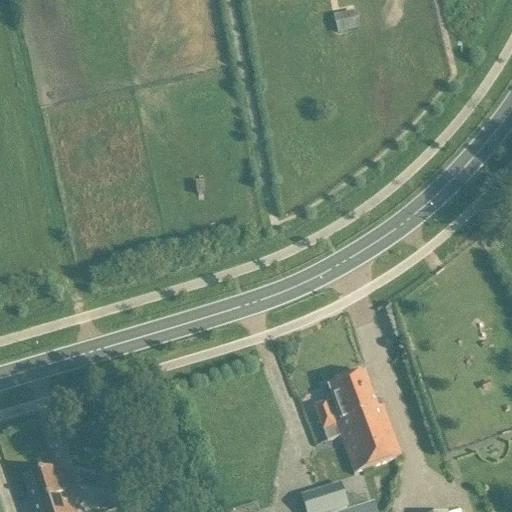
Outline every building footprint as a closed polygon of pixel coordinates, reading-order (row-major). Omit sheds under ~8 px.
[(341,438),(387,421),(383,410),(385,410),(384,408),(378,411),(365,375),(329,388),(334,401),(315,408),(324,432),(337,427),(341,438)] [(402,457),(401,457),(387,421),(341,438),(355,476),(403,459),(402,457)] [(73,511),(67,492),(62,493),(55,471),(25,481),(34,511),(73,511)] [(352,511),(347,511),(340,486),(300,498),(305,511),(376,511),(375,505),(352,511)] [(259,511),(256,501),(228,511),(259,511)]
